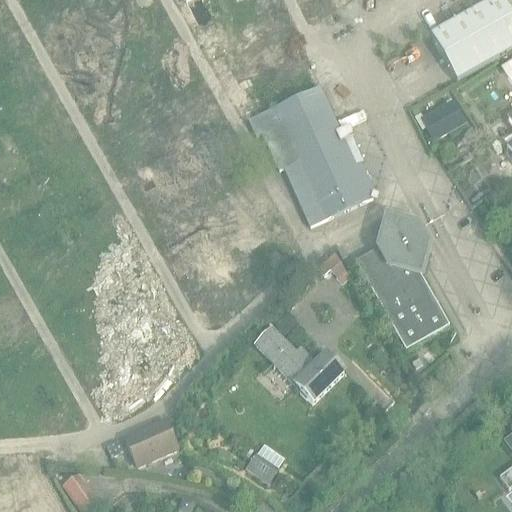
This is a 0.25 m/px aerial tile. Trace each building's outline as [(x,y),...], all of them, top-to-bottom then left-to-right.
[(511,26),(497,0),(430,38),(456,84),(511,52),(511,26)] [(85,44),(73,64),(94,80),(108,61),(85,44)] [(511,62),(500,70),(511,88),(511,114),(506,119),(508,121),(507,125),(511,132),(511,136),(503,143),(506,148),(504,150),(511,162),(511,62)] [(142,76),(130,97),(156,112),(168,89),(142,76)] [(420,122),(432,143),(459,128),(447,107),(420,122)] [(51,132),(39,152),(61,165),(75,144),(51,132)] [(108,170),(98,192),(128,207),(140,182),(108,170)] [(21,199),(9,227),(40,243),(54,212),(21,199)] [(403,225),(384,219),(378,238),(382,239),(380,252),(355,266),(404,354),(448,329),(438,312),(441,299),(430,299),(414,272),(418,268),(422,253),(414,234),(405,232),(403,225)] [(81,240),(66,267),(97,283),(111,255),(81,240)] [(330,273),(336,281),(345,273),(334,256),(316,272),(323,279),(330,273)] [(2,257),(0,259),(0,297),(14,305),(32,273),(2,257)] [(55,291),(40,316),(70,333),(84,310),(55,291)] [(299,353),(294,358),(270,333),(255,348),(295,389),(294,390),(312,408),(343,377),(325,359),(314,369),(299,353)] [(22,347),(4,370),(30,388),(48,367),(22,347)] [(0,395),(0,434),(1,435),(18,406),(0,395)] [(124,442),(136,471),(176,453),(164,425),(124,442)] [(262,451),(245,473),(266,488),(283,465),(262,451)] [(511,468),(497,480),(507,493),(511,488),(511,468)] [(81,511),(95,503),(79,478),(62,489),(77,511),(81,511)]
